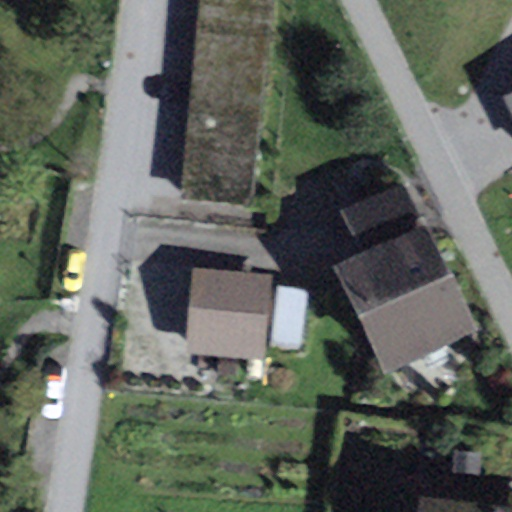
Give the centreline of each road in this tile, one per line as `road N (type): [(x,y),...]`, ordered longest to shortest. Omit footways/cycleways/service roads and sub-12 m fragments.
road 1 (residential): [(72,511),(154,0)]
road 2 (residential): [(358,0),(511,309)]
